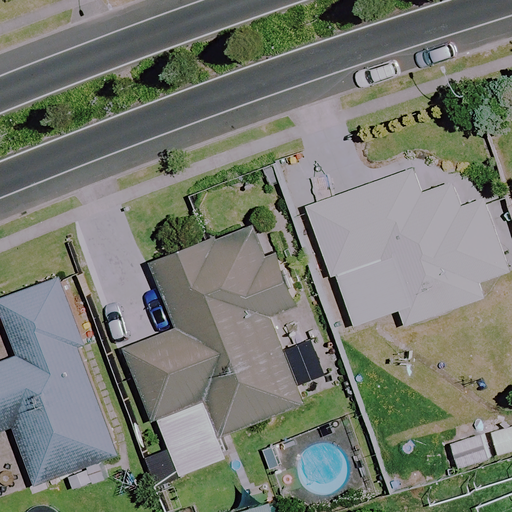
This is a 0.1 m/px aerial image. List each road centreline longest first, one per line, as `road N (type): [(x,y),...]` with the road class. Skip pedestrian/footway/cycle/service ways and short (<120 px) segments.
road 1 (secondary): [(507,0),(189,107),(0,182)]
road 2 (secondary): [(0,96),(260,0)]
